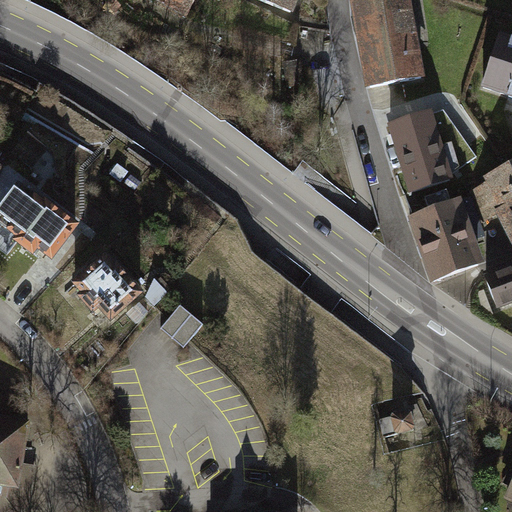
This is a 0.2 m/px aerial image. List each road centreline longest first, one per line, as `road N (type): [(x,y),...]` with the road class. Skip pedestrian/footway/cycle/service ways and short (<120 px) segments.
road 1 (primary): [(421,316),(172,124),(0,24)]
road 2 (residential): [(338,0),(407,259)]
road 3 (residential): [(118,511),(82,416),(37,346),(0,317)]
